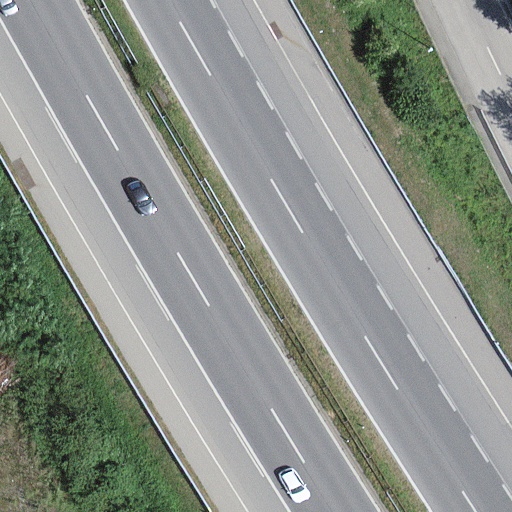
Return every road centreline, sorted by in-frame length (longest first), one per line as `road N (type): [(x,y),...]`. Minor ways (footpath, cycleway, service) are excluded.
road 1 (motorway): [(474,511),(165,0)]
road 2 (motorway): [(32,0),(332,511)]
